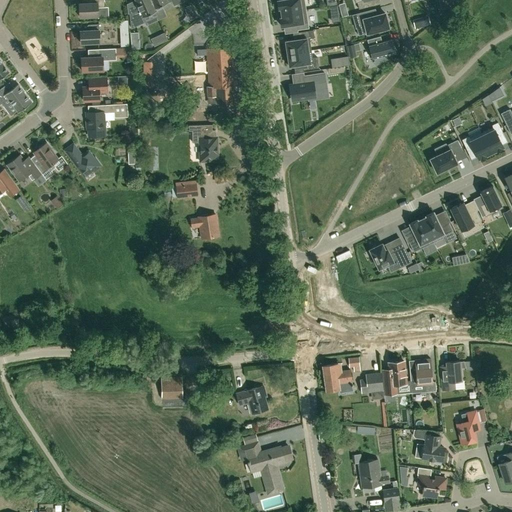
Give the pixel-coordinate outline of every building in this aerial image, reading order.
[(98,8),(104,8),(103,0),(90,0),(90,3),(79,3),(79,17),(98,16),(98,8)] [(156,11),(155,9),(150,0),(134,0),(138,8),(129,12),(131,28),(141,23),(139,19),(156,11)] [(150,0),(155,9),(172,1),(174,5),(184,1),(182,0),(150,0)] [(281,13),(306,10),(304,0),(282,0),(277,1),(279,9),(280,9),(281,13)] [(360,0),(361,1),(357,2),(359,9),(372,6),(370,0),(360,0)] [(185,8),(190,21),(200,17),(190,6),(185,8)] [(309,28),(306,10),(281,13),(282,18),(280,18),(281,26),(296,24),(297,30),(309,28)] [(365,11),(352,15),(356,28),(357,28),(365,26),(367,33),(367,34),(389,28),(385,13),(374,16),(367,18),(365,11)] [(421,19),(413,21),(415,28),(423,26),(421,19)] [(100,42),(99,30),(99,24),(88,24),(87,26),(87,29),(85,30),(80,31),(81,43),(100,42)] [(286,42),(286,47),(284,48),(285,54),(311,50),(310,38),(314,38),(313,30),(299,32),(300,39),(294,40),(286,41),(285,41),(285,42),(286,42)] [(140,49),(138,31),(130,32),(131,49),(140,49)] [(164,33),(151,39),(154,46),(168,40),(164,33)] [(395,53),(392,39),(382,42),(380,36),(367,40),(372,59),(395,53)] [(355,51),(360,50),(359,43),(347,46),(350,57),(356,56),(355,51)] [(234,86),(236,85),(233,47),(207,49),(209,87),(234,86)] [(82,71),(103,70),(103,61),(116,60),(116,48),(99,49),(99,55),(97,57),(81,58),(82,71)] [(285,54),(286,60),(288,60),(289,66),(290,66),(294,66),(302,64),(303,70),(319,68),(317,57),(312,58),(311,50),(285,54)] [(348,56),(339,57),(341,66),(349,65),(348,56)] [(0,78),(9,72),(0,60),(0,78)] [(294,84),(290,84),(292,99),(307,97),(315,96),(314,90),(327,88),(324,72),(303,75),(304,82),(294,84)] [(99,92),(107,92),(106,77),(89,77),(89,86),(83,87),(83,101),(99,100),(99,92)] [(0,104),(1,103),(8,98),(17,111),(18,112),(32,102),(18,84),(13,88),(6,93),(2,88),(0,88),(0,104)] [(234,86),(209,87),(207,87),(208,97),(217,96),(217,104),(235,103),(234,86)] [(492,100),(503,95),(499,87),(489,95),(492,100)] [(114,118),(128,117),(127,104),(98,105),(98,112),(86,112),(87,129),(88,128),(89,136),(105,136),(104,113),(114,112),(114,118)] [(312,124),(334,122),(333,107),(311,109),(312,124)] [(511,113),(510,109),(501,113),(507,126),(511,123),(511,113)] [(502,148),(503,147),(498,136),(503,133),(498,122),(492,125),(493,127),(481,133),(491,153),(496,151),(502,148)] [(211,124),(192,125),(192,142),(199,142),(200,162),(218,161),(217,137),(213,137),(213,130),(212,130),(211,124)] [(462,140),(467,150),(473,147),(479,159),(480,158),(480,159),(486,156),(491,153),(481,133),(470,138),(469,136),(462,140)] [(437,155),(430,159),(437,173),(457,163),(456,162),(454,157),(463,153),(463,152),(457,140),(447,145),(446,146),(448,150),(437,155)] [(50,148),(48,145),(46,143),(34,152),(39,159),(39,162),(35,164),(46,180),(53,175),(53,173),(51,171),(55,168),(55,166),(53,163),(58,159),(54,153),(54,151),(52,149),(50,148)] [(101,166),(95,157),(94,158),(88,151),(84,154),(80,154),(73,144),(65,150),(83,175),(91,169),(93,172),(101,166)] [(29,157),(24,160),(20,155),(7,164),(11,169),(11,171),(13,173),(15,174),(19,180),(24,177),(25,178),(27,178),(31,176),(33,179),(37,176),(42,183),(46,180),(41,173),(29,157)] [(9,192),(10,192),(11,191),(13,193),(19,189),(5,168),(0,171),(0,191),(2,191),(3,191),(3,192),(4,192),(5,193),(6,193),(7,193),(8,193),(9,192)] [(177,198),(198,196),(196,182),(176,185),(177,198)] [(483,204),(480,205),(485,216),(503,208),(492,186),(480,192),(484,201),(483,204)] [(463,202),(451,208),(461,230),(470,226),(473,232),(483,227),(475,211),(468,214),(464,205),(463,202)] [(511,214),(510,209),(502,213),(505,218),(511,214)] [(427,217),(422,219),(433,242),(443,238),(446,243),(456,238),(449,223),(448,223),(440,227),(435,215),(433,212),(426,216),(427,217)] [(192,228),(200,226),(202,238),(219,236),(215,214),(199,216),(199,218),(191,219),(192,228)] [(415,235),(407,238),(409,243),(413,252),(433,242),(422,219),(418,221),(417,220),(410,224),(411,226),(415,235)] [(397,260),(400,267),(410,262),(405,250),(396,254),(394,251),(389,254),(387,250),(385,251),(383,246),(382,244),(380,245),(379,243),(371,247),(372,249),(370,250),(379,268),(397,260)] [(354,371),(361,370),(359,357),(349,358),(350,367),(354,367),(354,371)] [(431,358),(415,360),(415,365),(409,365),(411,384),(428,383),(429,391),(436,390),(435,381),(433,382),(431,358)] [(404,361),(389,362),(389,368),(382,368),(383,379),(384,379),(385,394),(397,393),(396,384),(406,383),(404,361)] [(446,362),(447,366),(439,366),(440,375),(441,375),(442,390),(454,389),(454,381),(461,381),(460,368),(465,368),(464,362),(460,362),(460,361),(446,362)] [(323,365),(326,390),(339,389),(339,383),(352,381),(350,369),(339,371),(338,363),(323,365)] [(366,374),(366,378),(360,379),(361,392),(383,390),(381,372),(366,374)] [(182,378),(162,378),(163,396),(182,396),(182,378)] [(268,409),(265,397),(267,396),(263,385),(236,393),(240,405),(249,402),(253,413),(268,409)] [(207,393),(206,405),(217,406),(218,394),(207,393)] [(461,414),(463,422),(457,424),(461,444),(476,440),(474,431),(481,429),(479,422),(478,422),(475,411),(467,413),(467,412),(461,414)] [(259,441),(258,441),(256,434),(243,437),(245,445),(242,446),(239,450),(240,455),(245,457),(247,456),(252,471),(262,468),(269,494),(284,489),(277,464),(286,462),(285,461),(291,459),(293,456),(291,447),(288,445),(282,447),(281,446),(262,452),(259,441)] [(426,434),(425,444),(417,443),(415,457),(422,458),(441,461),(443,447),(438,446),(440,436),(426,434)] [(511,452),(505,454),(507,461),(499,463),(505,483),(511,480),(511,452)] [(361,462),(361,464),(359,464),(360,472),(362,472),(363,478),(361,478),(362,487),(363,487),(364,491),(374,490),(373,485),(381,484),(381,483),(389,482),(388,475),(380,476),(377,459),(361,462)] [(434,479),(430,478),(431,469),(418,467),(417,475),(419,475),(417,484),(423,485),(423,487),(422,492),(425,493),(424,495),(434,496),(435,494),(437,495),(438,490),(438,487),(444,488),(445,478),(434,477),(434,479)] [(400,508),(397,488),(383,490),(384,502),(385,502),(386,510),(400,508)]
